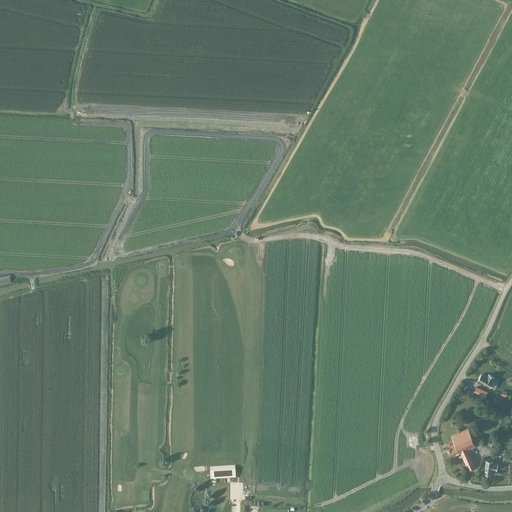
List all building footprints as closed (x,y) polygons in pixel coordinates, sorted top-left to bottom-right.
[(0,284),(11,282),(9,275),(0,277),(0,284)] [(487,377),(482,374),(478,380),(490,387),(494,381),(492,380),(494,377),(488,374),(487,377)] [(476,386),(473,394),(484,399),(487,391),(476,386)] [(474,452),(472,448),(476,447),(468,429),(452,436),(456,445),(447,449),(451,457),(461,453),(468,470),(475,466),(470,454),(474,452)] [(488,446),(493,449),(498,440),(493,437),(488,446)] [(491,474),(492,470),(496,470),(498,463),(493,462),(494,461),(486,460),(485,465),(485,467),(484,473),(491,474)]
